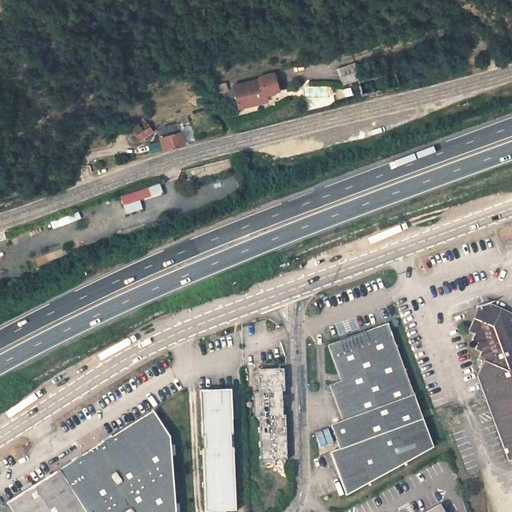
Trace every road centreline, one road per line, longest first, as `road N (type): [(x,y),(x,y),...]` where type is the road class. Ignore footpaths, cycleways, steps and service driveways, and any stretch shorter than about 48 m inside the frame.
road 1 (motorway): [(511,127),(206,242),(0,340)]
road 2 (motorway): [(0,365),(211,265),(511,152)]
road 3 (secondary): [(0,221),(141,170),(511,69)]
road 4 (unclassified): [(0,436),(165,339),(290,289)]
road 5 (unclassified): [(290,289),(511,207)]
road 6 (residential): [(290,289),(299,492),(289,511)]
